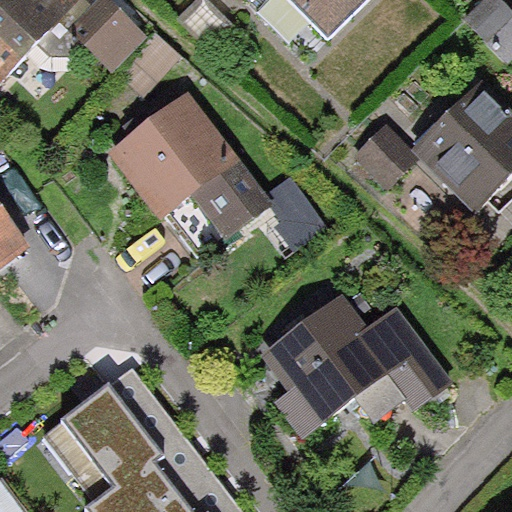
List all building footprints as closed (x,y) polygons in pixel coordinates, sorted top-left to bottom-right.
[(95,58),(115,76),(119,72),(150,40),(107,0),(104,0),(96,9),(87,0),(0,0),(0,83),(37,46),(51,59),(95,58)] [(240,0),(253,13),(265,0),(288,0),(328,40),(367,0),(240,0)] [(511,10),(501,0),(488,0),(467,21),(508,63),(511,59),(511,10)] [(150,40),(119,72),(147,99),(185,60),(157,33),(150,40)] [(447,120),(412,156),(420,163),(474,218),(511,180),(511,108),(485,82),(447,120)] [(136,140),(110,156),(162,224),(167,220),(197,260),(226,239),(227,244),(268,212),(273,209),(264,197),(191,98),(136,140)] [(386,129),(351,163),(384,198),(420,163),(412,156),(386,129)] [(291,177),(264,197),(273,209),(268,212),(278,225),(265,235),(285,261),(330,227),(291,177)] [(0,204),(0,271),(32,248),(0,204)] [(303,329),(265,358),(290,392),(277,402),(305,440),(358,400),(374,421),(406,398),(416,411),(453,384),(400,313),(370,336),(343,300),(303,329)] [(239,511),(139,379),(47,448),(95,511),(239,511)] [(0,511),(23,511),(2,479),(0,480),(0,511)]
